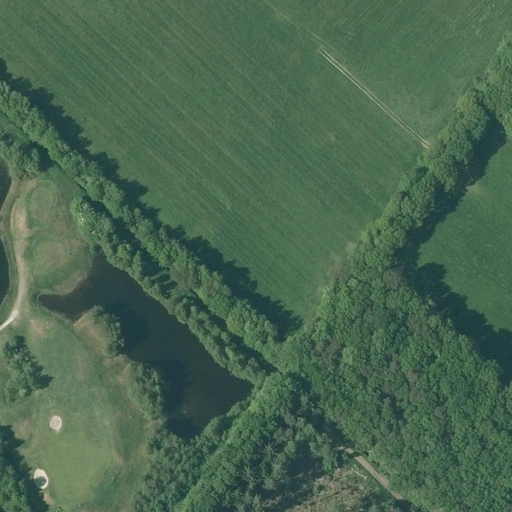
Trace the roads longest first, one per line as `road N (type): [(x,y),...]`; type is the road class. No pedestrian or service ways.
road 1 (track): [(349,447),(285,387),(511,61)]
road 2 (track): [(443,160),(320,51)]
road 3 (track): [(230,511),(235,482),(263,454),(298,445),(349,447)]
